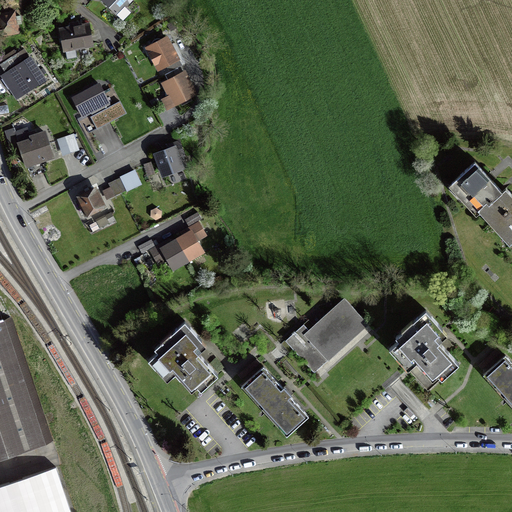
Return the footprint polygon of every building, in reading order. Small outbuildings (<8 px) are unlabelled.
[(100,0),(101,0),(121,20),(129,12),(124,7),(130,0),(100,0)] [(0,13),(0,35),(17,33),(16,24),(21,24),(19,16),(15,17),(14,12),(8,13),(7,9),(2,10),(2,13),(0,13)] [(74,48),(92,45),(88,25),(77,28),(76,24),(69,25),(70,29),(59,31),(63,50),(65,50),(66,58),(75,56),(74,48)] [(177,60),(166,38),(160,41),(160,39),(156,39),(153,41),(151,44),(152,46),(147,48),(150,55),(150,58),(151,62),(155,64),(158,70),(177,60)] [(12,57),(0,64),(0,66),(3,72),(16,63),(12,57)] [(45,80),(30,58),(17,66),(18,68),(2,78),(2,79),(0,80),(7,91),(13,87),(18,95),(30,87),(32,89),(45,80)] [(195,96),(181,72),(160,84),(168,99),(163,102),(167,111),(195,96)] [(98,109),(108,103),(98,85),(73,99),(82,117),(83,117),(83,116),(97,108),(98,109)] [(98,129),(128,113),(121,101),(91,117),(98,129)] [(31,140),(18,144),(26,167),(43,162),(42,160),(52,157),(50,151),(51,149),(49,147),(44,133),(30,138),(31,140)] [(74,133),(58,139),(63,154),(79,149),(74,133)] [(155,154),(163,175),(181,169),(177,157),(182,155),(178,142),(170,145),(172,148),(155,154)] [(150,162),(143,165),(147,177),(154,174),(150,162)] [(511,195),(505,188),(501,192),(474,162),(451,183),(479,214),(483,210),(511,242),(511,195)] [(135,170),(121,177),(127,190),(141,183),(135,170)] [(112,181),(107,184),(114,197),(120,193),(127,190),(121,177),(119,178),(114,180),(112,181)] [(77,198),(86,215),(102,206),(94,190),(77,198)] [(201,219),(197,213),(184,220),(188,226),(201,219)] [(172,269),(187,260),(203,251),(193,235),(202,230),(198,223),(189,229),(191,232),(188,233),(176,240),(166,246),(160,249),(159,246),(150,251),(153,257),(162,252),(172,269)] [(150,240),(138,247),(141,253),(154,246),(150,240)] [(291,351),(292,350),(313,373),(327,361),(327,362),(368,325),(343,298),(313,326),(308,320),(286,340),(286,339),(282,342),(287,347),(291,351)] [(396,357),(427,391),(458,364),(438,342),(442,338),(440,335),(438,333),(442,329),(425,310),(412,322),(411,321),(400,331),(401,332),(395,337),(398,341),(388,349),(396,357)] [(0,320),(0,459),(52,442),(10,318),(2,320),(0,320)] [(196,386),(200,390),(217,375),(198,352),(202,348),(200,346),(197,343),(201,340),(184,321),(171,333),(170,332),(159,342),(160,343),(154,348),(157,351),(147,360),(166,380),(174,373),(191,391),(196,386)] [(482,375),(511,407),(511,363),(505,355),(482,375)] [(282,388),(263,366),(241,386),(286,436),(308,416),(290,396),(291,395),(287,391),(283,387),(282,388)] [(0,511),(69,511),(55,467),(0,485),(0,511)]
